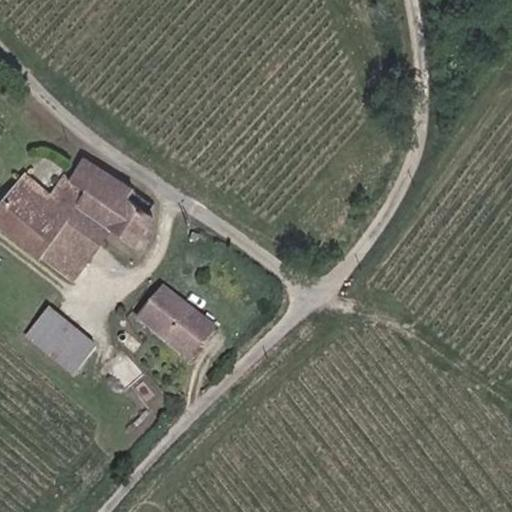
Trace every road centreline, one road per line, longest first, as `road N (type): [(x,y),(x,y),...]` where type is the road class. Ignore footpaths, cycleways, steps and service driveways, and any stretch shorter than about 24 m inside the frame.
road 1 (unclassified): [(321,290),(112,156),(0,47)]
road 2 (unclassified): [(411,0),(428,92),(424,142),(409,182),(343,279),(321,290)]
road 3 (unclassified): [(321,290),(108,511)]
